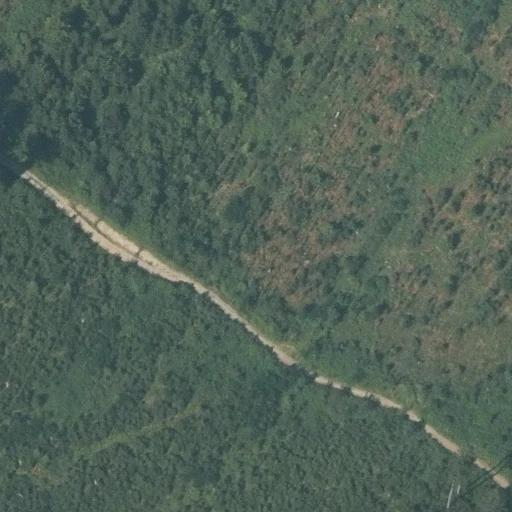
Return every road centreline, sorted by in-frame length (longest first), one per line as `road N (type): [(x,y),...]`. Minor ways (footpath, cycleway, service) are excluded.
road 1 (unknown): [(511,477),(399,407),(286,357),(200,284),(140,259),(0,154)]
road 2 (unknown): [(200,284),(115,208),(25,168)]
